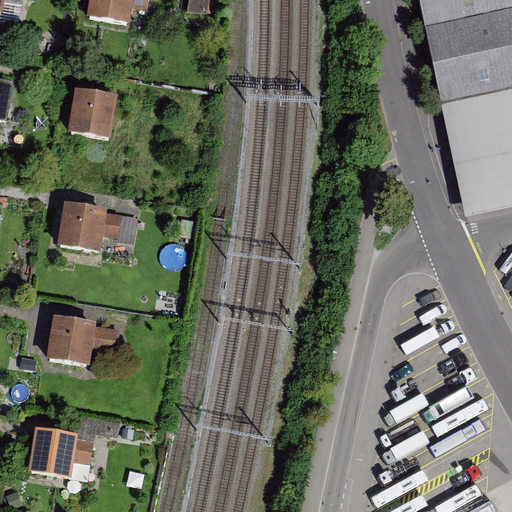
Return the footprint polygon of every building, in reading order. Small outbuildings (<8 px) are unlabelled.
[(152,0),(92,0),(88,28),(133,35),(136,15),(150,17),(152,0)] [(511,0),(416,0),(439,106),(511,90),(511,0)] [(511,200),(511,90),(439,106),(462,212),(511,200)] [(118,105),(77,100),(71,144),(112,149),(118,105)] [(105,217),(64,211),(58,255),(99,261),(105,217)] [(97,330),(56,325),(50,369),(91,374),(97,330)] [(79,444),(38,438),(32,482),(73,488),(79,444)]
